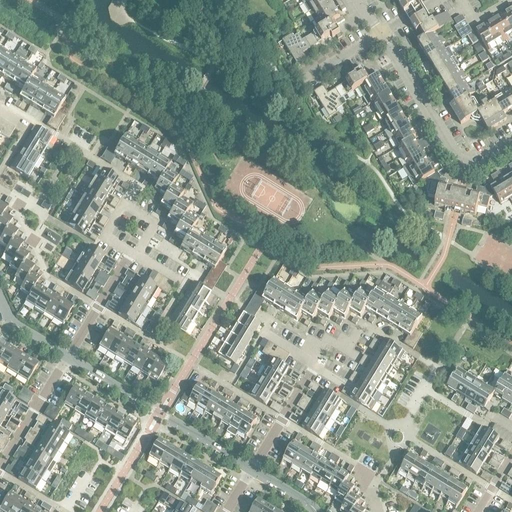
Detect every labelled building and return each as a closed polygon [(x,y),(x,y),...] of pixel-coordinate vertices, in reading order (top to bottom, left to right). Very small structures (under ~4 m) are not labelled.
[(329,0),(309,0),(303,4),(308,13),(329,0)] [(329,0),(308,13),(314,21),(335,9),(329,0)] [(401,0),(402,0),(398,2),(398,3),(404,12),(410,22),(410,23),(416,32),(420,30),(424,38),(425,38),(434,32),(435,33),(452,22),(446,12),(429,23),(423,14),(417,4),(414,0),(401,0)] [(335,9),(314,21),(319,30),(340,18),(335,9)] [(502,15),(511,32),(511,31),(511,12),(511,10),(502,15)] [(511,32),(502,15),(493,21),(505,41),(509,39),(507,35),(511,32)] [(319,30),(305,39),(310,48),(331,36),(332,38),(336,36),(338,39),(342,37),(336,26),(345,20),(342,16),(340,18),(319,30)] [(453,20),(457,26),(465,21),(462,17),(460,16),(453,20)] [(454,28),(457,32),(468,26),(465,21),(457,26),(454,28)] [(505,41),(493,21),(484,26),(495,43),(500,39),(502,43),(505,41)] [(468,26),(457,32),(460,37),(471,31),(468,26)] [(495,43),(484,26),(482,28),(481,26),(475,30),(488,51),(491,49),(489,46),(495,43)] [(424,38),(417,42),(423,51),(443,39),(441,36),(437,38),(435,33),(434,32),(425,38),(424,38)] [(12,42),(15,37),(8,33),(5,37),(12,42)] [(292,35),(282,40),(298,66),(307,61),(304,55),(302,56),(301,54),(310,48),(305,39),(302,40),(298,34),(293,37),(292,35)] [(474,37),(469,40),(472,45),(477,42),(474,37)] [(443,39),(423,51),(428,60),(445,50),(442,44),(445,42),(443,39)] [(483,52),(479,45),(474,48),(478,55),(483,52)] [(35,55),(37,51),(30,46),(27,51),(35,55)] [(445,50),(428,60),(430,63),(429,63),(429,65),(432,70),(454,57),(452,53),(448,48),(445,50)] [(14,57),(0,49),(0,76),(2,77),(14,57)] [(488,59),(484,53),(478,57),(482,63),(488,59)] [(36,71),(14,57),(2,77),(23,90),(31,79),(36,71)] [(454,57),(432,70),(435,75),(436,75),(437,75),(439,78),(456,68),(459,65),(456,60),(454,57)] [(494,68),(491,63),(485,66),(488,71),(494,68)] [(355,77),(335,89),(341,99),(342,98),(358,88),(362,86),(378,76),(376,72),(366,77),(360,66),(356,69),(358,72),(354,75),(355,77)] [(456,68),(439,78),(440,80),(440,81),(439,82),(442,88),(464,74),(462,71),(459,73),(456,68)] [(464,74),(442,88),(445,93),(447,93),(448,92),(449,95),(466,85),(463,80),(466,78),(464,74)] [(64,84),(66,79),(59,75),(56,79),(64,84)] [(362,86),(358,88),(363,97),(367,94),(384,84),(378,76),(362,86)] [(36,109),(48,89),(31,79),(23,90),(18,98),(36,109)] [(6,84),(4,89),(12,94),(14,89),(6,84)] [(367,94),(363,97),(368,106),(372,103),(389,93),(384,84),(367,94)] [(466,85),(449,95),(454,103),(455,104),(475,92),(473,88),(469,90),(466,85)] [(323,86),(314,92),(329,118),(338,112),(337,110),(342,107),(341,106),(338,100),(341,99),(335,89),(327,94),(323,86)] [(511,91),(510,88),(501,94),(511,110),(511,91)] [(65,99),(48,89),(36,109),(51,118),(46,125),(56,131),(65,116),(58,111),(61,105),(65,99)] [(454,103),(450,106),(461,125),(479,114),(470,99),(477,95),(475,92),(455,104),(454,103)] [(389,93),(372,103),(378,112),(394,102),(389,93)] [(501,94),(492,99),(494,103),(495,103),(503,116),(503,115),(511,110),(501,94)] [(394,102),(378,112),(383,121),(399,111),(394,102)] [(485,113),(479,117),(488,131),(506,120),(504,116),(503,115),(503,116),(495,103),(494,103),(483,110),(485,113)] [(399,111),(383,121),(388,129),(405,119),(399,111)] [(405,119),(388,129),(394,138),(410,128),(405,119)] [(10,125),(5,121),(0,128),(0,133),(3,136),(10,125)] [(15,128),(10,125),(3,136),(8,139),(15,128)] [(146,134),(149,130),(142,125),(139,130),(146,134)] [(46,147),(52,137),(35,127),(29,137),(46,147)] [(410,128),(394,138),(399,147),(413,139),(416,137),(410,128)] [(110,143),(100,159),(104,161),(110,165),(115,157),(135,169),(148,150),(125,136),(117,148),(110,143)] [(46,147),(29,137),(23,147),(40,158),(46,147)] [(399,147),(396,148),(402,157),(418,147),(421,146),(426,142),(424,138),(419,142),(418,141),(415,142),(413,139),(399,147)] [(169,148),(172,144),(165,139),(162,144),(169,148)] [(33,168),(40,158),(23,147),(16,157),(33,168)] [(418,147),(402,157),(407,166),(423,156),(418,147)] [(170,164),(148,150),(135,169),(158,183),(166,171),(170,164)] [(407,166),(403,169),(408,178),(429,165),(431,163),(437,160),(435,156),(429,159),(428,158),(426,160),(423,156),(407,166)] [(10,168),(27,179),(33,168),(16,157),(10,168)] [(429,165),(408,178),(414,187),(418,184),(421,182),(427,193),(427,195),(430,184),(435,185),(436,180),(440,178),(437,173),(437,172),(434,174),(429,165)] [(100,169),(94,178),(114,190),(117,185),(115,183),(117,179),(100,169)] [(153,191),(164,198),(172,186),(177,178),(166,171),(158,183),(153,191)] [(488,186),(483,188),(485,192),(484,198),(490,199),(490,198),(495,195),(500,204),(509,199),(499,182),(498,180),(494,174),(490,176),(494,182),(492,183),(494,186),(491,188),(489,185),(488,186)] [(511,183),(508,177),(499,182),(509,199),(511,197),(511,183)] [(111,196),(114,190),(94,178),(89,188),(106,198),(108,194),(111,196)] [(430,184),(427,195),(437,197),(435,206),(446,209),(448,198),(451,199),(453,190),(444,188),(446,179),(440,178),(436,180),(435,185),(430,184)] [(184,193),(172,186),(164,198),(160,205),(171,212),(181,197),(184,193)] [(466,193),(464,202),(467,203),(464,213),(475,216),(477,207),(487,209),(490,199),(484,198),(485,192),(483,188),(483,189),(477,187),(475,195),(466,193)] [(89,188),(83,197),(103,209),(106,203),(104,202),(106,198),(89,188)] [(83,197),(77,206),(95,217),(97,213),(99,214),(103,209),(83,197)] [(166,220),(177,227),(188,211),(192,204),(195,206),(198,202),(194,199),(192,203),(181,197),(171,212),(166,220)] [(77,206),(72,215),(91,227),(95,222),(92,220),(95,217),(77,206)] [(12,212),(6,208),(0,218),(0,236),(1,237),(12,220),(8,218),(12,212)] [(199,218),(188,211),(177,227),(173,234),(184,241),(192,230),(199,219),(202,221),(205,216),(201,214),(199,218)] [(443,221),(444,214),(435,212),(434,219),(443,221)] [(88,233),(91,227),(72,215),(66,225),(83,235),(86,231),(88,233)] [(461,225),(470,228),(471,225),(472,221),(463,219),(461,225)] [(0,238),(0,244),(7,249),(17,232),(14,229),(17,223),(12,220),(1,237),(0,238)] [(191,256),(203,236),(192,230),(184,241),(179,249),(191,256)] [(23,235),(17,232),(7,249),(3,255),(12,260),(23,243),(19,241),(23,235)] [(203,236),(191,256),(211,269),(204,280),(214,286),(226,267),(220,263),(218,262),(226,250),(203,236)] [(28,247),(23,243),(12,260),(8,267),(18,272),(28,255),(25,253),(28,247)] [(104,256),(95,250),(87,245),(81,255),(98,265),(100,263),(104,256)] [(34,259),(28,255),(18,272),(14,278),(23,284),(34,267),(30,265),(34,259)] [(75,264),(93,275),(97,267),(103,271),(105,267),(100,263),(98,265),(81,255),(75,264)] [(90,278),(93,275),(75,264),(70,273),(90,285),(93,280),(90,278)] [(39,270),(34,267),(23,284),(19,290),(28,296),(39,279),(36,277),(39,270)] [(299,274),(292,269),(289,274),(296,279),(299,274)] [(158,274),(152,271),(146,281),(151,284),(158,274)] [(70,273),(64,283),(81,293),(84,289),(86,291),(90,285),(70,273)] [(163,277),(158,274),(151,284),(156,288),(163,277)] [(168,280),(163,277),(156,288),(158,288),(157,289),(161,291),(168,280)] [(151,284),(146,281),(141,278),(138,282),(136,281),(133,286),(152,298),(158,288),(156,288),(151,284)] [(34,308),(45,291),(41,288),(45,282),(39,279),(28,296),(25,302),(34,308)] [(401,284),(394,279),(391,284),(398,288),(401,284)] [(173,283),(168,280),(161,291),(166,295),(173,283)] [(264,301),(285,313),(297,294),(274,280),(269,288),(267,292),(259,287),(248,307),(257,313),(264,301)] [(210,293),(193,282),(187,292),(204,303),(210,293)] [(146,307),(152,298),(133,286),(129,292),(131,293),(129,297),(146,307)] [(360,317),(365,310),(372,297),(361,290),(356,298),(349,311),(360,317)] [(372,297),(365,310),(387,323),(399,303),(377,290),(372,297)] [(34,308),(43,314),(54,296),(45,291),(34,308)] [(340,299),(333,311),(344,318),(349,311),(356,298),(345,291),(340,299)] [(187,292),(181,303),(198,313),(204,303),(187,292)] [(324,300),(317,312),(328,319),(333,311),(340,299),(329,292),(324,300)] [(301,313),(312,320),(317,312),(324,300),(313,293),(308,301),(301,313)] [(421,302),(424,297),(416,293),(414,298),(421,302)] [(308,301),(297,294),(285,313),(297,321),(301,313),(308,301)] [(43,314),(53,319),(63,302),(54,296),(43,314)] [(140,316),(146,307),(129,297),(125,304),(119,301),(117,305),(122,308),(123,306),(140,316)] [(73,308),(63,302),(53,319),(62,325),(73,308)] [(181,303),(174,313),(192,323),(198,313),(181,303)] [(399,303),(387,323),(408,336),(403,344),(413,350),(423,334),(415,329),(422,318),(399,303)] [(135,326),(140,316),(123,306),(122,308),(118,315),(135,326)] [(185,334),(192,323),(174,313),(168,323),(185,334)] [(244,313),(237,323),(254,334),(261,323),(244,313)] [(248,344),(254,334),(237,323),(231,334),(248,344)] [(109,330),(98,347),(107,352),(117,335),(109,330)] [(242,354),(248,344),(231,334),(225,344),(242,354)] [(125,340),(117,335),(107,352),(115,357),(125,340)] [(134,345),(125,340),(115,357),(123,362),(134,345)] [(385,340),(380,349),(397,359),(403,351),(385,340)] [(140,372),(150,355),(146,353),(149,349),(152,344),(147,341),(144,346),(142,350),(131,367),(140,372)] [(262,353),(267,356),(274,345),(269,342),(262,353)] [(225,344),(218,354),(235,365),(242,354),(225,344)] [(123,362),(131,367),(142,350),(134,345),(123,362)] [(279,348),(274,345),(267,356),(271,359),(271,358),(273,359),(279,348)] [(17,352),(6,346),(0,356),(0,365),(1,366),(3,364),(8,367),(17,352)] [(284,351),(279,348),(273,359),(278,362),(284,351)] [(392,368),(397,359),(380,349),(375,357),(392,368)] [(290,355),(284,351),(278,362),(283,365),(290,355)] [(17,376),(27,359),(17,352),(8,367),(6,369),(17,376)] [(140,372),(148,377),(158,360),(150,355),(140,372)] [(387,376),(392,368),(375,357),(370,365),(387,376)] [(278,362),(273,359),(271,358),(271,359),(265,367),(282,378),(283,376),(284,376),(289,368),(283,365),(278,362)] [(27,359),(17,376),(27,382),(37,365),(27,359)] [(171,368),(158,360),(148,377),(156,382),(163,371),(168,373),(171,368)] [(387,376),(370,365),(365,373),(382,384),(387,376)] [(282,378),(265,367),(260,377),(277,387),(281,380),(287,383),(289,379),(284,376),(283,376),(282,378)] [(450,381),(446,378),(443,384),(456,392),(467,375),(457,369),(450,381)] [(456,392),(465,398),(476,381),(478,378),(468,372),(467,375),(456,392)] [(382,384),(365,373),(360,382),(377,392),(382,384)] [(511,379),(504,375),(494,392),(493,395),(502,401),(511,383),(511,379)] [(254,386),(271,396),(272,394),(273,394),(277,387),(260,377),(254,386)] [(476,381),(465,398),(475,404),(485,386),(476,381)] [(181,400),(187,404),(188,402),(197,407),(207,390),(195,382),(191,388),(189,386),(181,400)] [(377,392),(360,382),(355,390),(372,400),(377,392)] [(509,405),(506,410),(504,409),(500,414),(504,417),(508,411),(511,406),(511,404),(511,383),(502,401),(509,405)] [(270,398),(276,402),(278,398),(273,394),(272,394),(271,396),(254,386),(248,395),(266,406),(270,398)] [(494,392),(485,386),(475,404),(488,412),(492,406),(488,404),(493,395),(494,392)] [(69,408),(74,411),(84,394),(74,387),(65,402),(71,405),(69,408)] [(23,388),(20,393),(30,400),(34,394),(23,388)] [(216,395),(207,390),(197,407),(205,412),(216,395)] [(355,390),(350,398),(367,409),(372,400),(355,390)] [(0,391),(0,404),(12,412),(15,407),(13,405),(15,401),(0,391)] [(318,402),(319,400),(336,411),(342,401),(325,391),(320,398),(315,395),(312,399),(318,402)] [(20,393),(16,398),(27,405),(30,400),(20,393)] [(80,411),(86,414),(95,400),(84,394),(74,411),(79,414),(80,411)] [(205,412),(213,417),(224,400),(216,395),(205,412)] [(232,405),(222,422),(230,427),(240,410),(243,406),(245,401),(241,398),(236,407),(232,405)] [(105,406),(95,400),(86,414),(91,418),(89,420),(94,423),(105,406)] [(224,400),(213,417),(222,422),(232,405),(224,400)] [(331,420),(336,411),(319,400),(318,402),(313,409),(331,420)] [(12,412),(0,404),(0,417),(4,420),(6,416),(9,418),(10,416),(13,418),(18,421),(21,418),(15,415),(12,412)] [(49,404),(46,409),(57,416),(60,411),(49,404)] [(105,429),(106,427),(115,412),(105,406),(94,423),(105,429)] [(54,421),(57,416),(46,409),(43,415),(54,421)] [(307,421),(308,419),(325,429),(331,420),(313,409),(309,417),(303,413),(301,417),(307,421)] [(240,410),(230,427),(227,432),(235,437),(238,432),(248,415),(240,410)] [(125,419),(115,412),(106,427),(112,430),(110,433),(115,436),(125,419)] [(257,420),(248,415),(238,432),(246,437),(257,420)] [(136,425),(125,419),(115,436),(125,442),(136,425)] [(302,428),(319,439),(325,429),(308,419),(307,421),(302,428)] [(63,443),(69,434),(52,423),(49,427),(47,426),(43,431),(63,443)] [(499,438),(482,427),(476,437),(493,447),(494,445),(494,446),(499,438)] [(42,438),(40,442),(57,453),(63,443),(43,431),(40,437),(42,438)] [(493,447),(476,437),(470,446),(488,457),(492,449),(498,453),(500,449),(494,446),(494,445),(493,447)] [(160,440),(157,445),(151,454),(157,458),(155,460),(160,463),(170,446),(160,440)] [(36,449),(30,446),(28,450),(33,453),(35,451),(52,462),(57,453),(40,442),(36,449)] [(283,460),(292,465),(303,448),(293,442),(283,460)] [(488,457),(470,446),(470,447),(465,444),(460,452),(465,455),(481,466),(483,464),(488,457)] [(170,446),(160,463),(165,466),(166,464),(172,467),(181,452),(170,446)] [(312,454),(303,448),(292,465),(301,471),(312,454)] [(55,464),(52,462),(35,451),(33,453),(29,461),(46,471),(49,473),(55,464)] [(181,452),(172,467),(177,470),(175,473),(180,476),(191,459),(181,452)] [(402,457),(406,460),(399,472),(408,477),(418,460),(405,452),(402,457)] [(301,471),(311,477),(321,459),(312,454),(301,471)] [(481,466),(465,455),(459,465),(476,475),(481,468),(486,471),(489,467),(483,464),(481,466)] [(201,465),(191,459),(180,476),(188,480),(186,483),(189,484),(192,479),(201,465)] [(330,465),(321,459),(311,477),(320,482),(330,465)] [(408,477),(416,482),(426,465),(418,460),(408,477)] [(40,480),(46,471),(29,461),(27,464),(24,463),(21,468),(40,480)] [(196,485),(201,488),(211,471),(201,465),(192,479),(198,483),(196,485)] [(329,488),(339,471),(330,465),(320,482),(329,488)] [(416,482),(424,487),(434,470),(426,465),(416,482)] [(17,479),(35,490),(40,480),(21,468),(17,474),(20,475),(17,479)] [(424,487),(432,492),(443,475),(434,470),(424,487)] [(211,471),(201,488),(211,495),(222,478),(211,471)] [(349,476),(339,471),(329,488),(338,493),(349,476)] [(451,480),(443,475),(432,492),(440,497),(451,480)] [(354,480),(349,476),(338,493),(334,499),(343,505),(354,488),(351,486),(354,480)] [(440,497),(449,502),(459,485),(451,480),(440,497)] [(457,507),(467,490),(459,485),(449,502),(457,507)] [(354,488),(343,505),(340,511),(351,511),(360,500),(356,497),(360,491),(354,488)] [(0,507),(0,511),(1,511),(9,511),(17,499),(9,494),(0,507)] [(9,511),(20,511),(25,504),(17,499),(9,511)] [(207,500),(204,506),(214,511),(218,507),(207,500)] [(265,511),(269,506),(258,500),(250,511),(265,511)] [(360,500),(351,511),(364,511),(365,511),(361,509),(365,503),(360,500)] [(196,511),(182,503),(177,511),(196,511)]
